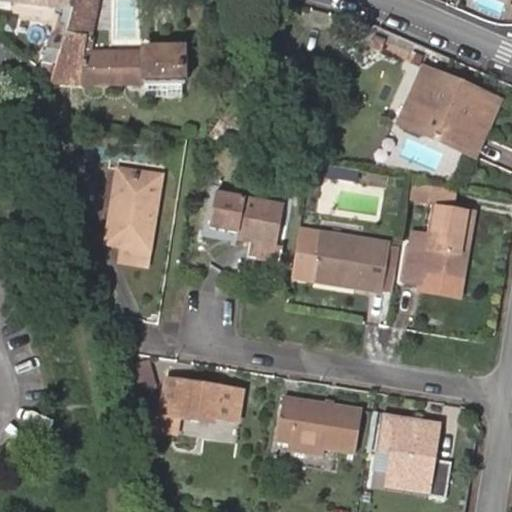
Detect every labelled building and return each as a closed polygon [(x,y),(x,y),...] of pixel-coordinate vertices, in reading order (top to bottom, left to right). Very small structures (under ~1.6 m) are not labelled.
[(0,0),(0,1),(67,10),(68,0),(0,0)] [(69,10),(51,84),(83,87),(149,86),(185,85),(184,50),(139,51),(139,53),(85,54),(89,39),(92,38),(99,0),(68,0),(67,10),(69,10)] [(480,137),(487,121),(480,118),(486,104),(455,91),(453,96),(440,90),(442,85),(418,75),(403,110),(426,121),(418,139),(463,158),(473,133),(480,137)] [(185,99),(185,85),(149,86),(149,99),(185,99)] [(455,91),(442,85),(440,90),(453,96),(455,91)] [(480,118),(487,121),(493,107),(486,104),(480,118)] [(395,129),(418,139),(426,121),(403,110),(395,129)] [(470,161),(480,137),(473,133),(463,158),(470,161)] [(119,178),(154,183),(156,175),(110,167),(103,208),(108,208),(113,209),(119,178)] [(141,266),(154,183),(119,178),(113,209),(108,208),(101,244),(119,247),(115,262),(141,266)] [(451,192),(408,184),(405,201),(448,209),(451,192)] [(215,194),(208,230),(237,235),(236,240),(250,243),(284,249),(290,207),(215,194)] [(455,262),(462,262),(468,227),(428,221),(421,260),(406,257),(399,297),(416,300),(418,287),(450,292),(455,262)] [(320,236),(313,273),(352,281),(351,290),(381,295),(388,248),(320,236)] [(280,266),(284,249),(250,243),(248,260),(280,266)] [(457,293),(462,262),(455,262),(450,292),(457,293)] [(352,281),(313,273),(311,282),(351,290),(352,281)] [(122,364),(126,395),(153,392),(149,361),(122,364)] [(235,423),(240,394),(167,381),(160,416),(197,423),(198,417),(235,423)] [(359,413),(280,400),(272,443),(352,457),(359,413)] [(150,419),(145,401),(132,405),(137,423),(150,419)] [(380,416),(373,454),(386,457),(382,479),(428,486),(425,500),(442,503),(448,467),(432,464),(436,442),(415,438),(418,423),(380,416)] [(439,427),(418,423),(415,438),(436,442),(439,427)] [(386,457),(373,454),(369,477),(382,479),(386,457)] [(428,486),(382,479),(379,492),(425,500),(428,486)]
